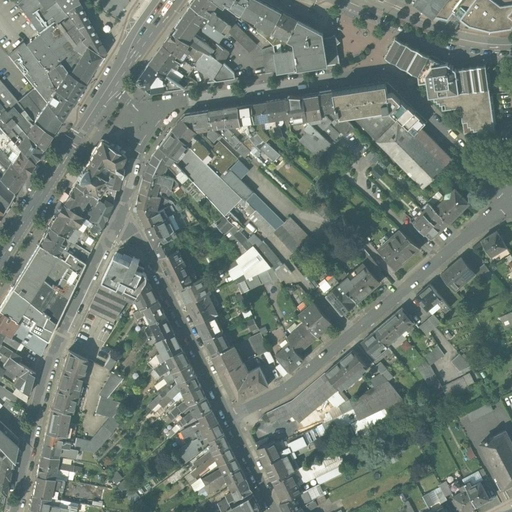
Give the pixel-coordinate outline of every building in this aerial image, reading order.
[(56,0),(21,0),(17,4),(40,35),(52,52),(63,65),(64,63),(64,61),(75,45),(65,32),(68,30),(65,26),(73,20),(72,19),(56,0)] [(56,0),(72,19),(73,20),(86,37),(82,40),(87,47),(101,56),(101,55),(102,55),(105,51),(88,21),(77,0),(56,0)] [(215,0),(193,0),(191,3),(191,4),(208,15),(207,16),(210,18),(227,31),(227,30),(231,25),(216,14),(217,12),(212,9),(218,2),(215,0)] [(248,0),(215,0),(218,2),(239,17),(241,14),(248,0)] [(282,11),(260,0),(248,0),(241,14),(260,24),(256,30),(265,38),(271,33),(272,31),(282,11)] [(415,0),(415,1),(434,15),(445,0),(415,0)] [(511,0),(445,0),(434,15),(446,18),(451,12),(456,16),(457,17),(470,0),(492,0),(499,5),(509,4),(511,0)] [(511,26),(511,0),(509,4),(499,5),(492,0),(470,0),(457,17),(464,24),(487,30),(511,26)] [(239,17),(218,2),(212,9),(217,12),(216,14),(231,25),(234,22),(239,17)] [(208,15),(191,4),(172,30),(172,31),(196,47),(205,51),(211,54),(222,64),(230,53),(218,44),(216,47),(212,45),(211,46),(206,43),(210,37),(200,29),(197,34),(204,40),(203,41),(194,34),(201,24),(207,16),(208,15)] [(298,20),(282,11),(272,31),(288,40),(298,20)] [(225,33),(207,21),(210,18),(207,16),(201,24),(204,26),(204,29),(220,40),(225,33)] [(227,31),(210,18),(207,21),(225,33),(227,31)] [(86,37),(73,20),(65,26),(68,30),(65,32),(75,45),(64,61),(64,63),(63,65),(69,73),(83,83),(101,56),(87,47),(82,40),(86,37)] [(323,33),(298,20),(288,40),(294,43),(298,69),(339,62),(335,37),(323,39),(322,34),(323,33)] [(257,45),(234,22),(231,25),(227,30),(250,52),(257,45)] [(196,47),(172,31),(170,33),(170,34),(163,44),(184,58),(185,59),(189,53),(199,60),(205,51),(196,47)] [(40,35),(26,45),(34,56),(37,59),(42,55),(44,58),(45,58),(52,52),(40,35)] [(486,65),(455,69),(448,63),(439,63),(439,62),(439,58),(432,55),(429,56),(395,37),(384,57),(418,75),(419,83),(426,82),(428,97),(433,96),(433,101),(436,101),(437,103),(439,103),(440,105),(441,105),(442,110),(460,108),(462,123),(467,122),(468,127),(470,126),(470,129),(473,128),(473,131),(478,130),(479,135),(495,133),(494,125),(496,125),(492,95),(490,95),(489,88),(486,65)] [(294,43),(288,40),(287,41),(282,43),(283,51),(275,52),(277,72),(298,69),(294,43)] [(184,58),(163,44),(150,63),(166,75),(167,74),(173,65),(177,68),(184,58)] [(274,45),(263,50),(265,74),(277,72),(275,52),(274,45)] [(217,81),(235,78),(234,74),(222,64),(211,54),(205,51),(199,60),(189,53),(185,59),(204,73),(217,81)] [(63,65),(52,52),(45,58),(53,69),(54,68),(62,79),(55,89),(73,100),(73,101),(83,83),(69,73),(63,65)] [(37,59),(34,56),(19,68),(33,87),(46,102),(55,89),(52,85),(47,71),(37,59)] [(166,75),(150,63),(139,78),(139,83),(151,91),(184,86),(167,74),(166,75)] [(177,68),(173,65),(167,74),(184,86),(197,84),(197,82),(187,75),(187,74),(184,72),(184,73),(177,68)] [(217,81),(204,73),(203,75),(204,83),(217,81)] [(17,100),(0,80),(0,103),(13,119),(19,114),(28,124),(31,119),(16,100),(17,100)] [(381,84),(333,91),(336,109),(340,113),(347,111),(348,114),(351,114),(365,128),(370,123),(376,129),(392,112),(391,110),(401,100),(393,92),(387,93),(386,86),(382,86),(381,84)] [(46,102),(33,87),(17,100),(16,100),(31,119),(33,121),(51,135),(60,120),(46,102)] [(73,100),(55,89),(46,102),(60,120),(73,101),(73,100)] [(333,91),(319,93),(322,111),(330,110),(336,109),(333,91)] [(319,93),(304,96),(307,114),(322,111),(319,93)] [(301,95),(290,95),(291,98),(285,98),(288,116),(289,125),(309,122),(308,121),(307,114),(304,96),(301,96),(301,95)] [(285,98),(267,101),(269,119),(271,127),(276,125),(275,118),(288,116),(285,98)] [(425,123),(402,99),(401,100),(391,110),(392,112),(376,129),(370,123),(365,128),(378,141),(377,141),(378,142),(378,141),(385,148),(386,149),(392,155),(393,156),(399,162),(400,163),(406,169),(407,170),(413,176),(414,177),(422,186),(423,187),(452,158),(421,127),(425,123)] [(267,101),(252,104),(256,130),(264,139),(268,135),(263,129),(261,120),(269,119),(267,101)] [(0,103),(0,125),(18,145),(18,144),(25,133),(13,119),(0,103)] [(252,104),(237,106),(240,123),(248,122),(249,130),(260,143),(264,139),(256,130),(252,104)] [(237,106),(223,108),(226,126),(232,125),(240,123),(237,106)] [(223,108),(209,110),(214,127),(222,126),(222,129),(229,138),(233,133),(226,126),(223,108)] [(332,122),(346,136),(354,127),(340,113),(336,109),(330,110),(331,113),(336,118),(332,122)] [(183,117),(196,130),(209,128),(214,127),(209,110),(187,113),(183,117)] [(322,111),(307,114),(308,121),(309,122),(331,143),(340,133),(330,124),(332,122),(322,113),(322,111)] [(51,135),(33,121),(31,119),(28,124),(19,114),(13,119),(25,133),(42,149),(51,135)] [(196,130),(183,117),(172,128),(186,142),(196,151),(199,154),(204,148),(197,141),(196,142),(191,137),(196,131),(196,130)] [(331,143),(309,122),(304,128),(309,132),(301,140),(318,156),(331,143)] [(467,122),(462,123),(464,135),(471,134),(472,136),(479,135),(478,130),(473,131),(473,128),(470,129),(470,126),(468,127),(467,122)] [(18,145),(0,125),(0,148),(0,149),(25,176),(33,162),(18,144),(18,145)] [(245,136),(232,125),(226,126),(233,133),(241,141),(245,136)] [(276,125),(271,127),(274,138),(280,137),(280,139),(283,138),(279,125),(276,125)] [(214,127),(209,128),(208,135),(214,141),(221,134),(214,127)] [(186,142),(172,128),(160,145),(175,157),(186,142)] [(200,135),(196,131),(191,137),(196,142),(197,141),(204,148),(199,154),(208,163),(220,175),(236,158),(219,141),(214,145),(202,133),(200,135)] [(42,149),(25,133),(18,144),(33,162),(42,149)] [(241,141),(233,133),(229,138),(235,144),(237,146),(241,141)] [(281,154),(266,140),(261,145),(258,147),(274,161),(281,154)] [(123,154),(102,141),(100,141),(85,166),(104,178),(118,181),(122,166),(121,166),(124,156),(123,154)] [(160,145),(159,146),(154,153),(150,160),(165,168),(168,163),(171,163),(173,166),(172,169),(177,174),(178,173),(183,169),(180,166),(174,159),(175,157),(160,145)] [(25,176),(0,149),(0,160),(7,167),(4,169),(5,170),(3,173),(0,177),(0,178),(14,193),(25,176)] [(199,154),(196,151),(180,166),(183,169),(189,176),(225,214),(229,210),(242,197),(220,175),(208,163),(199,154)] [(377,153),(370,161),(374,165),(381,157),(377,153)] [(165,168),(150,160),(146,170),(144,177),(168,184),(180,199),(187,193),(174,177),(162,174),(165,168)] [(85,166),(84,166),(76,180),(74,183),(97,197),(102,201),(102,200),(105,197),(112,203),(118,181),(104,178),(85,166)] [(390,179),(391,178),(377,166),(372,171),(388,185),(392,180),(390,179)] [(183,169),(178,173),(185,180),(189,176),(183,169)] [(168,184),(144,177),(140,190),(159,195),(159,193),(157,192),(158,188),(167,190),(168,184)] [(0,209),(3,211),(14,193),(0,178),(0,209)] [(74,183),(62,202),(63,202),(83,215),(87,218),(90,213),(86,211),(92,202),(93,203),(97,197),(74,183)] [(455,189),(452,192),(449,192),(446,194),(445,196),(445,198),(435,208),(449,222),(469,203),(455,189)] [(175,213),(178,212),(173,201),(161,196),(159,195),(140,190),(136,205),(136,209),(137,209),(145,228),(168,217),(175,213)] [(102,201),(97,197),(93,203),(92,202),(86,211),(90,213),(87,218),(101,227),(112,203),(105,197),(102,200),(102,201)] [(338,216),(317,198),(310,207),(323,217),(326,213),(335,220),(338,216)] [(83,215),(63,202),(56,214),(75,227),(83,215)] [(435,208),(429,202),(421,210),(423,212),(441,230),(449,222),(435,208)] [(178,212),(175,213),(184,231),(199,223),(187,207),(178,212)] [(240,220),(229,210),(225,214),(238,228),(242,225),(240,220)] [(441,230),(423,212),(413,222),(431,239),(441,230)] [(56,214),(48,226),(62,234),(89,252),(95,239),(75,227),(56,214)] [(225,214),(218,221),(216,219),(214,221),(242,254),(254,245),(238,228),(225,214)] [(87,218),(83,215),(75,227),(95,239),(101,227),(87,218)] [(168,217),(145,228),(154,245),(175,235),(176,234),(168,217)] [(62,234),(48,226),(38,242),(51,251),(62,234)] [(419,248),(400,230),(390,239),(400,247),(409,257),(419,248)] [(497,231),(481,240),(491,255),(506,246),(497,231)] [(89,252),(62,234),(51,251),(56,254),(63,258),(68,251),(84,262),(89,252)] [(175,235),(154,245),(160,258),(176,250),(172,242),(177,239),(175,235)] [(400,247),(390,239),(379,248),(396,268),(409,257),(400,247)] [(63,258),(56,254),(51,251),(38,242),(38,243),(12,286),(55,321),(84,262),(68,251),(63,258)] [(242,254),(236,259),(245,273),(247,278),(256,273),(270,266),(254,245),(242,254)] [(176,250),(160,258),(172,283),(195,272),(182,247),(176,250)] [(115,254),(103,279),(103,280),(89,309),(114,320),(127,299),(132,301),(134,299),(146,281),(146,278),(146,276),(145,274),(143,272),(144,269),(137,265),(140,260),(133,257),(131,262),(115,254)] [(369,254),(363,260),(364,262),(364,261),(367,264),(372,270),(378,264),(369,254)] [(475,272),(462,256),(441,274),(455,291),(476,273),(475,272)] [(281,261),(272,265),(275,271),(283,264),(283,263),(281,261)] [(283,264),(275,271),(278,275),(280,279),(291,271),(284,262),(283,263),(283,264)] [(367,264),(351,278),(348,275),(341,282),(358,301),(381,281),(372,270),(367,264)] [(493,273),(485,264),(481,268),(488,277),(493,273)] [(270,266),(256,273),(262,283),(278,275),(275,271),(272,265),(270,266)] [(488,277),(481,268),(475,272),(476,273),(483,281),(488,277)] [(195,272),(172,283),(175,289),(179,287),(198,277),(195,272)] [(256,273),(247,278),(245,273),(235,279),(242,293),(262,283),(256,273)] [(198,277),(179,287),(187,303),(207,293),(210,292),(201,275),(198,277)] [(149,282),(146,280),(146,281),(134,299),(137,301),(140,309),(158,300),(150,283),(149,283),(149,282)] [(341,281),(326,294),(329,297),(329,298),(343,314),(358,301),(341,282),(341,281)] [(324,290),(318,282),(312,286),(319,294),(324,290)] [(430,283),(416,295),(428,309),(434,303),(437,305),(440,302),(447,310),(451,307),(430,283)] [(55,321),(12,286),(0,304),(0,309),(14,317),(13,318),(47,340),(55,321)] [(207,293),(187,303),(196,323),(214,314),(217,313),(207,293)] [(158,300),(140,309),(142,311),(144,310),(146,314),(150,323),(166,315),(158,300)] [(314,302),(299,314),(305,322),(308,325),(317,336),(332,323),(314,302)] [(402,307),(389,318),(404,334),(408,331),(413,326),(411,324),(415,321),(402,307)] [(47,340),(13,318),(14,317),(0,309),(0,329),(19,342),(40,354),(47,340)] [(140,309),(134,312),(137,318),(146,314),(144,310),(142,311),(140,309)] [(511,310),(501,316),(506,328),(511,325),(511,310)] [(214,314),(196,323),(204,339),(222,330),(214,314)] [(166,315),(150,323),(157,337),(155,337),(156,340),(174,332),(166,315)] [(389,318),(374,330),(386,345),(396,337),(398,339),(404,334),(389,318)] [(428,318),(420,326),(427,334),(435,326),(428,318)] [(305,322),(288,338),(289,340),(291,342),(299,352),(317,336),(308,325),(305,322)] [(269,333),(273,343),(285,338),(280,328),(269,333)] [(21,355),(2,344),(0,343),(0,339),(15,348),(19,342),(0,329),(0,350),(8,355),(17,361),(21,355)] [(222,330),(204,339),(212,355),(230,347),(222,330)] [(374,330),(362,341),(374,356),(386,345),(374,330)] [(174,332),(156,340),(161,351),(158,353),(158,352),(148,362),(154,368),(166,357),(182,349),(174,332)] [(260,332),(250,337),(258,355),(264,353),(269,350),(260,332)] [(403,343),(406,350),(412,347),(409,340),(403,343)] [(291,342),(276,354),(279,357),(290,371),(305,359),(299,352),(291,342)] [(230,347),(212,355),(220,373),(225,371),(242,363),(234,345),(230,347)] [(439,346),(429,352),(435,361),(445,355),(439,346)] [(182,349),(166,357),(154,368),(160,375),(169,369),(171,372),(189,363),(182,349)] [(8,355),(0,350),(0,366),(1,367),(3,364),(8,355)] [(88,361),(69,350),(62,369),(82,375),(88,361)] [(269,350),(264,353),(269,363),(274,361),(269,350)] [(353,350),(341,360),(341,359),(336,363),(337,364),(326,373),(341,389),(367,367),(353,350)] [(429,352),(423,356),(427,361),(424,363),(427,367),(421,371),(432,391),(441,386),(430,365),(435,361),(429,352)] [(460,354),(452,362),(460,370),(471,366),(460,354)] [(17,361),(8,355),(3,364),(18,375),(12,384),(17,387),(28,394),(35,371),(17,361)] [(112,369),(118,360),(111,356),(105,365),(112,369)] [(386,369),(380,361),(375,366),(381,373),(386,369)] [(248,373),(243,362),(242,363),(225,371),(239,399),(268,385),(267,383),(263,374),(259,367),(248,373)] [(171,372),(167,374),(172,379),(159,390),(161,393),(164,396),(168,392),(178,382),(194,374),(189,363),(171,372)] [(280,364),(275,367),(283,377),(288,373),(280,364)] [(82,375),(62,369),(50,408),(69,411),(82,375)] [(112,371),(97,395),(100,396),(107,398),(124,377),(112,371)] [(292,401),(267,413),(270,419),(271,422),(277,419),(279,423),(292,416),(298,422),(328,397),(339,388),(326,373),(326,372),(292,401)] [(194,374),(178,382),(168,392),(172,397),(179,390),(182,389),(184,393),(200,385),(194,374)] [(463,377),(447,384),(452,395),(468,387),(463,377)] [(389,382),(350,400),(359,419),(403,398),(389,382)] [(447,384),(442,387),(447,397),(452,395),(447,384)] [(200,385),(184,393),(187,400),(183,402),(179,405),(183,410),(184,409),(189,405),(205,397),(200,385)] [(28,394),(17,387),(13,393),(26,402),(28,394)] [(164,396),(161,399),(162,400),(155,407),(159,411),(163,407),(162,407),(172,397),(168,392),(164,396)] [(161,393),(148,406),(152,410),(155,407),(162,400),(161,399),(164,396),(161,393)] [(107,398),(100,396),(95,412),(104,414),(107,414),(111,416),(112,417),(114,414),(124,403),(107,398)] [(205,397),(189,405),(184,409),(186,412),(191,408),(192,411),(189,413),(178,422),(179,423),(182,427),(193,417),(197,415),(211,408),(205,397)] [(490,402),(467,413),(471,420),(493,410),(490,402)] [(179,405),(168,415),(173,420),(183,410),(179,405)] [(69,411),(50,408),(45,431),(62,434),(71,436),(74,425),(66,423),(69,411)] [(211,408),(197,415),(199,420),(200,422),(182,431),(188,443),(191,441),(189,436),(217,422),(211,408)] [(121,420),(114,414),(112,417),(118,423),(121,420)] [(111,416),(103,425),(111,433),(119,424),(118,423),(112,417),(111,416)] [(18,439),(0,421),(0,455),(11,467),(13,462),(18,439)] [(217,422),(189,436),(191,441),(195,448),(202,444),(199,439),(208,435),(212,443),(225,437),(217,422)] [(179,423),(173,429),(176,432),(182,427),(179,423)] [(103,425),(92,437),(93,439),(91,441),(84,449),(85,449),(90,456),(111,433),(103,425)] [(511,443),(505,430),(481,443),(500,480),(496,481),(500,489),(508,485),(509,487),(511,485),(511,443)] [(62,434),(45,431),(43,443),(60,446),(61,442),(62,434)] [(303,435),(287,443),(289,446),(280,451),(282,456),(288,453),(307,444),(303,435)] [(212,443),(209,445),(214,454),(229,446),(225,437),(212,443)] [(91,441),(76,438),(75,442),(74,447),(77,448),(85,449),(84,449),(91,441)] [(274,439),(269,442),(268,441),(261,445),(261,446),(257,448),(265,464),(282,456),(280,451),(274,439)] [(75,442),(65,440),(65,442),(62,443),(61,442),(60,446),(74,449),(74,447),(75,442)] [(60,446),(43,443),(40,455),(58,458),(58,454),(76,457),(77,448),(74,447),(74,449),(60,446)] [(229,446),(214,454),(190,472),(193,477),(206,468),(206,467),(213,462),(216,458),(219,464),(234,457),(229,446)] [(336,451),(293,472),(299,485),(316,478),(313,473),(326,467),(325,467),(341,459),(336,451)] [(282,456),(265,464),(273,481),(296,470),(288,453),(282,456)] [(11,467),(0,455),(0,471),(8,482),(11,467)] [(74,466),(59,464),(57,462),(57,460),(59,460),(60,458),(58,458),(40,455),(38,465),(68,470),(73,471),(74,466)] [(234,457),(219,464),(222,471),(224,474),(239,467),(234,457)] [(343,463),(321,474),(325,482),(347,471),(343,463)] [(68,470),(38,465),(36,475),(64,480),(66,480),(68,470)] [(239,467),(224,474),(210,484),(204,488),(208,495),(220,488),(220,486),(227,481),(230,487),(245,479),(239,467)] [(8,482),(0,471),(0,490),(5,496),(8,482)] [(219,472),(207,480),(210,484),(224,474),(222,471),(219,472)] [(293,472),(273,481),(283,502),(303,493),(293,472)] [(64,480),(36,475),(32,495),(51,498),(59,500),(64,480)] [(245,479),(230,487),(233,493),(230,493),(225,496),(226,499),(228,503),(251,491),(245,479)] [(464,484),(460,486),(457,480),(448,484),(448,485),(453,493),(455,499),(452,500),(455,507),(459,505),(462,511),(468,511),(470,511),(469,509),(476,506),(464,484)] [(447,481),(439,485),(445,497),(453,493),(448,485),(448,484),(447,481)] [(480,482),(471,486),(469,481),(464,484),(476,506),(485,501),(486,503),(490,501),(486,492),(489,491),(486,487),(485,487),(484,484),(482,485),(480,482)] [(221,511),(262,511),(259,507),(261,506),(257,499),(256,499),(253,494),(230,507),(221,511)] [(58,506),(48,505),(48,500),(50,501),(51,498),(32,495),(29,508),(49,511),(50,511),(60,511),(61,507),(58,506)] [(312,495),(302,500),(303,502),(305,506),(307,504),(314,500),(312,495)] [(295,497),(280,504),(283,511),(293,511),(301,508),(305,506),(303,502),(299,504),(295,497)] [(59,500),(51,498),(50,501),(48,500),(48,505),(58,506),(59,500)] [(226,499),(214,505),(216,508),(214,510),(215,511),(221,511),(230,507),(228,503),(226,499)] [(314,500),(307,504),(305,506),(301,508),(302,511),(305,511),(317,506),(314,500)]
